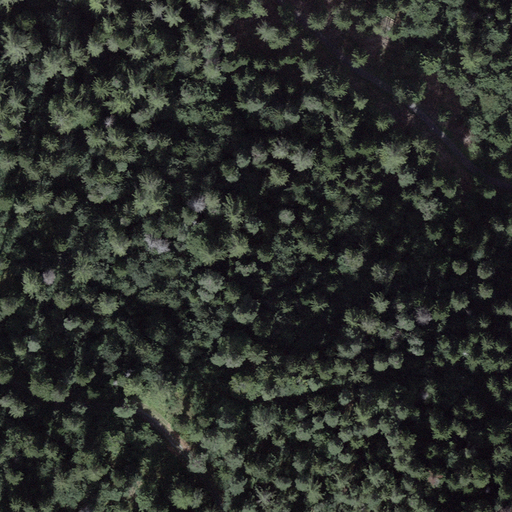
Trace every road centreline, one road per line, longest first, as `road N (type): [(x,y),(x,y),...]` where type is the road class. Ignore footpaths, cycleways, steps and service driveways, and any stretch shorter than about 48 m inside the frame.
road 1 (track): [(277,0),(352,65),(419,107),(472,169),(511,187)]
road 2 (track): [(0,374),(63,402),(118,404),(150,417),(199,468),(222,511)]
